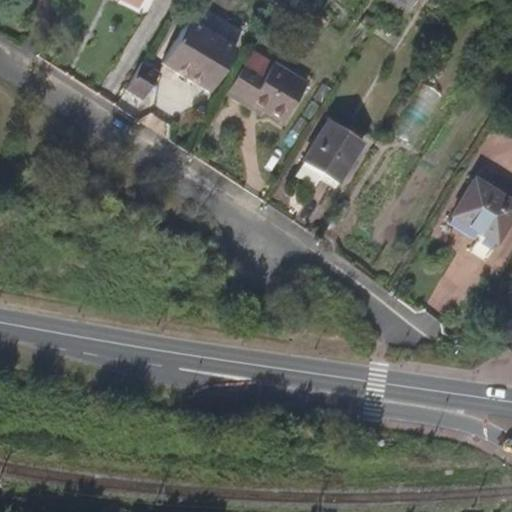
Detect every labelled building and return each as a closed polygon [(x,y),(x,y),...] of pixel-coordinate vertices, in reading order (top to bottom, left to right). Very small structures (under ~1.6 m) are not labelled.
[(377,0),(407,18),(418,0),(377,0)] [(212,37),(164,10),(139,52),(187,81),(212,37)] [(230,39),(206,81),(226,93),(231,86),(267,108),(287,70),(230,39)] [(116,51),(100,78),(119,88),(134,62),(116,51)] [(125,94),(145,101),(150,85),(130,78),(125,94)] [(427,85),(396,139),(411,147),(442,94),(427,85)] [(342,126),(307,105),(283,146),(319,165),(342,126)] [(511,201),(474,178),(450,216),(495,244),(511,217),(511,201)]
